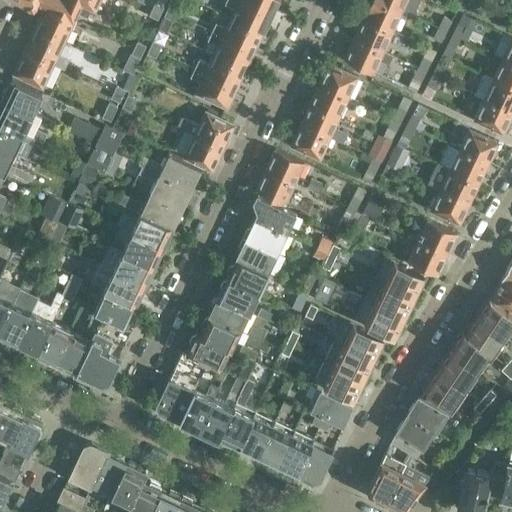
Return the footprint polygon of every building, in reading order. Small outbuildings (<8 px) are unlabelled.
[(22,0),(25,1),(25,5),(33,9),(36,6),(37,3),(46,7),(46,6),(75,19),(78,12),(87,16),(91,9),(82,5),(83,3),(76,0),(22,0)] [(76,0),(83,3),(82,4),(95,10),(100,0),(76,0)] [(269,14),(239,0),(225,0),(225,3),(234,7),(229,18),(260,33),(269,14)] [(239,0),(269,14),(275,0),(239,0)] [(378,0),(370,0),(363,17),(393,31),(402,11),(378,0)] [(418,0),(378,0),(402,11),(406,0),(413,0),(418,2),(418,0)] [(469,0),(467,4),(484,13),(490,1),(487,0),(469,0)] [(155,1),(152,8),(161,12),(164,5),(155,1)] [(179,6),(171,2),(168,8),(176,12),(179,6)] [(46,7),(36,29),(64,42),(75,19),(46,6),(46,7)] [(161,12),(152,8),(149,15),(157,19),(161,12)] [(168,8),(159,27),(167,31),(176,12),(168,8)] [(447,29),(453,17),(445,13),(439,25),(447,29)] [(363,17),(353,37),(384,51),(393,31),(363,17)] [(216,22),(211,31),(252,51),(260,33),(229,18),(225,26),(216,22)] [(459,21),(454,32),(462,36),(468,26),(459,21)] [(441,40),(447,29),(439,25),(439,24),(433,36),(441,40)] [(36,29),(25,50),(54,64),(54,63),(64,68),(69,58),(59,53),(64,42),(36,29)] [(202,49),(214,54),(243,68),(244,67),(247,66),(250,60),(249,57),(252,51),(211,31),(207,39),(202,49)] [(453,33),(443,54),(451,58),(452,58),(462,37),(453,33)] [(511,35),(502,57),(511,61),(511,35)] [(392,55),(384,51),(353,37),(344,58),(361,66),(374,72),(380,59),(388,63),(392,55)] [(154,39),(151,46),(159,49),(162,43),(162,42),(154,39)] [(138,40),(134,47),(143,51),(146,44),(138,40)] [(151,46),(147,53),(156,57),(159,50),(159,49),(151,46)] [(143,51),(134,47),(131,53),(140,58),(143,51)] [(427,47),(417,67),(425,70),(435,51),(427,47)] [(198,59),(194,68),(234,87),(238,79),(241,78),(244,72),(242,70),(243,68),(202,49),(197,58),(198,59)] [(25,50),(15,72),(21,75),(20,77),(43,87),(54,64),(25,50)] [(441,53),(432,73),(441,78),(451,58),(441,53)] [(511,85),(511,61),(502,57),(493,76),(511,85)] [(328,62),(319,82),(349,96),(358,74),(342,67),(342,68),(328,62)] [(408,85),(416,89),(425,71),(417,67),(408,85)] [(234,87),(194,68),(190,76),(200,81),(194,92),(203,97),(204,95),(226,105),(234,87)] [(131,71),(124,86),(130,89),(137,74),(131,71)] [(511,85),(493,76),(484,72),(474,92),(484,96),(511,110),(511,85)] [(432,73),(422,93),(431,97),(441,78),(432,73)] [(3,97),(32,111),(41,91),(12,77),(8,87),(4,88),(2,93),(3,97)] [(319,82),(309,103),(339,117),(349,96),(319,82)] [(122,94),(115,91),(112,97),(119,101),(122,94)] [(129,93),(123,107),(130,110),(137,97),(129,93)] [(411,100),(402,96),(392,116),(401,121),(408,106),(411,100)] [(511,111),(511,110),(484,96),(474,118),(503,132),(511,111)] [(0,120),(23,131),(42,140),(47,131),(34,125),(39,115),(32,111),(3,97),(1,100),(0,100),(0,120)] [(109,101),(103,113),(112,117),(118,105),(109,101)] [(309,103),(300,123),(330,137),(339,117),(309,103)] [(426,107),(419,103),(410,118),(418,122),(426,107)] [(178,125),(194,132),(222,146),(233,123),(222,118),(224,114),(222,113),(208,106),(206,109),(205,108),(198,124),(182,116),(178,125)] [(391,141),(401,121),(392,116),(382,136),(391,141)] [(94,142),(100,128),(75,117),(68,130),(94,142)] [(418,123),(418,122),(410,118),(402,133),(411,138),(418,123)] [(0,144),(13,151),(23,131),(0,120),(0,144)] [(105,121),(96,141),(114,150),(124,130),(105,121)] [(330,137),(300,123),(290,144),(310,153),(320,158),(330,137)] [(469,127),(459,147),(488,162),(498,140),(479,131),(479,130),(469,126),(469,127)] [(194,132),(183,154),(212,168),(222,146),(194,132)] [(381,161),(391,141),(382,136),(372,156),(381,161)] [(90,153),(95,143),(85,138),(83,144),(85,150),(90,153)] [(96,142),(87,161),(105,169),(114,150),(96,142)] [(448,142),(439,162),(449,167),(479,181),(488,162),(459,147),(448,142)] [(13,151),(0,144),(0,168),(30,183),(34,174),(8,162),(13,151)] [(392,152),(387,162),(400,168),(409,150),(396,144),(392,152)] [(275,148),(265,169),(295,182),(304,162),(275,148)] [(114,151),(105,170),(113,174),(122,155),(114,151)] [(142,164),(159,171),(190,186),(194,178),(197,178),(200,172),(198,169),(199,167),(191,163),(168,152),(163,163),(143,153),(139,162),(142,164)] [(381,161),(372,156),(362,177),(371,181),(376,171),(381,161)] [(78,180),(87,162),(77,159),(70,175),(78,180)] [(437,161),(427,181),(440,187),(469,201),(479,181),(449,167),(439,162),(437,161)] [(87,162),(78,180),(87,184),(95,166),(87,162)] [(381,173),(381,174),(389,179),(390,178),(393,171),(395,167),(386,163),(384,168),(381,173)] [(155,180),(149,191),(180,206),(181,205),(185,204),(187,198),(185,196),(190,186),(159,171),(142,164),(138,172),(155,180)] [(265,169),(256,189),(281,201),(286,203),(295,182),(265,169)] [(311,176),(307,184),(319,190),(323,181),(311,176)] [(92,188),(78,182),(75,190),(87,196),(92,188)] [(357,186),(347,206),(355,210),(366,190),(357,186)] [(430,208),(429,209),(439,213),(439,212),(459,221),(469,201),(440,187),(430,208)] [(118,200),(140,210),(172,225),(175,217),(179,217),(181,211),(180,208),(180,206),(149,191),(144,202),(123,192),(118,200)] [(372,191),(367,202),(381,209),(386,199),(387,198),(372,191)] [(51,194),(42,213),(46,215),(52,218),(61,199),(51,194)] [(258,211),(255,218),(286,234),(296,212),(264,197),(263,197),(257,194),(252,204),(254,209),(258,211)] [(367,202),(362,212),(370,216),(375,206),(367,202)] [(69,203),(61,219),(72,224),(80,208),(69,203)] [(140,211),(122,203),(119,210),(127,214),(121,225),(131,230),(162,244),(163,243),(167,243),(169,237),(167,234),(172,225),(140,210),(140,211)] [(355,210),(347,206),(341,216),(349,220),(355,210)] [(364,228),(370,216),(362,212),(356,224),(364,228)] [(49,239),(58,220),(52,218),(46,215),(37,234),(49,239)] [(346,233),(352,222),(341,216),(335,226),(346,233)] [(286,234),(255,218),(251,227),(246,228),(242,236),(277,253),(286,234)] [(427,218),(417,239),(447,253),(456,232),(427,218)] [(58,220),(49,239),(58,244),(67,225),(59,221),(58,220)] [(21,228),(12,246),(20,250),(28,232),(21,228)] [(112,244),(122,249),(153,263),(157,256),(160,255),(163,249),(161,246),(162,244),(131,230),(126,241),(115,236),(112,244)] [(316,245),(327,251),(333,240),(322,235),(316,245)] [(241,248),(236,257),(268,272),(277,253),(242,236),(239,244),(241,248)] [(417,239),(410,253),(411,254),(408,259),(437,273),(447,253),(417,239)] [(0,249),(14,249),(0,241),(0,249)] [(334,258),(340,246),(333,243),(327,254),(334,258)] [(122,249),(112,244),(103,263),(113,268),(144,283),(148,275),(151,274),(154,269),(152,265),(153,263),(122,249)] [(311,256),(322,262),(327,251),(316,245),(311,256)] [(14,249),(0,249),(0,253),(10,259),(14,249)] [(61,249),(56,260),(69,266),(74,255),(61,249)] [(327,254),(322,266),(329,269),(334,258),(327,254)] [(384,256),(374,277),(415,296),(425,276),(384,256)] [(228,275),(227,277),(259,292),(268,272),(236,257),(233,264),(229,265),(226,270),(228,275)] [(511,258),(501,278),(502,278),(511,283),(511,258)] [(91,281),(104,287),(135,302),(139,294),(142,294),(144,288),(143,285),(144,283),(113,268),(100,263),(91,281)] [(310,267),(306,276),(314,281),(318,272),(310,267)] [(73,273),(63,293),(73,298),(82,277),(73,273)] [(0,326),(12,301),(23,279),(14,275),(5,292),(0,289),(0,326)] [(306,276),(300,287),(308,291),(314,281),(306,276)] [(222,288),(218,295),(250,311),(259,292),(227,277),(226,279),(223,280),(220,285),(222,288)] [(374,277),(365,296),(406,316),(415,296),(374,277)] [(502,278),(491,298),(509,308),(509,309),(511,310),(511,283),(502,278)] [(329,295),(334,284),(323,279),(318,289),(329,295)] [(12,301),(0,326),(0,335),(0,336),(6,339),(9,337),(17,341),(32,310),(43,286),(36,282),(30,294),(19,289),(12,301)] [(104,289),(95,308),(103,312),(125,323),(130,313),(134,312),(136,308),(134,304),(135,302),(104,287),(103,289),(104,289)] [(300,287),(297,295),(291,307),(300,310),(308,291),(300,287)] [(32,310),(17,341),(18,342),(20,345),(26,348),(29,347),(36,350),(51,319),(63,294),(57,291),(51,305),(38,298),(32,310)] [(213,307),(209,315),(240,330),(250,311),(218,295),(218,297),(214,298),(212,303),(213,307)] [(365,296),(355,317),(396,336),(406,316),(365,296)] [(506,336),(511,326),(511,314),(488,298),(476,316),(506,336)] [(312,318),(317,306),(310,303),(304,314),(312,318)] [(262,307),(259,315),(270,320),(274,313),(262,307)] [(71,328),(56,360),(57,360),(58,360),(59,364),(65,366),(68,365),(74,367),(76,363),(78,363),(90,337),(101,313),(94,309),(82,333),(71,328)] [(76,363),(74,367),(76,368),(75,371),(100,383),(107,381),(125,342),(133,326),(125,323),(102,312),(94,328),(92,334),(90,337),(78,363),(76,363)] [(204,326),(200,334),(228,349),(231,350),(240,330),(209,315),(209,316),(205,317),(202,322),(204,326)] [(494,354),(506,336),(476,316),(464,334),(494,354)] [(51,319),(36,350),(38,351),(39,354),(45,357),(49,356),(56,360),(71,328),(51,319)] [(343,319),(333,339),(374,359),(384,338),(343,319)] [(253,326),(250,334),(263,340),(266,333),(253,326)] [(294,344),(299,333),(292,329),(286,341),(294,344)] [(228,349),(200,334),(196,332),(195,333),(191,335),(189,340),(190,343),(186,352),(206,361),(219,368),(228,349)] [(478,371),(490,354),(492,355),(494,354),(464,334),(461,332),(449,351),(478,371)] [(333,339),(324,359),(363,377),(365,378),(369,369),(374,359),(333,339)] [(286,341),(281,352),(288,356),(294,344),(286,341)] [(244,346),(240,354),(254,361),(258,352),(244,346)] [(182,350),(177,361),(201,372),(206,361),(186,352),(182,350)] [(478,371),(449,351),(436,369),(466,389),(478,371)] [(237,375),(245,379),(254,361),(245,357),(237,375)] [(324,359),(314,379),(355,398),(365,378),(363,377),(324,359)] [(177,361),(170,376),(158,402),(159,408),(161,408),(161,411),(168,415),(170,413),(179,417),(194,387),(201,372),(177,361)] [(511,368),(506,363),(500,369),(510,378),(511,375),(511,368)] [(436,369),(424,387),(425,388),(442,400),(453,407),(466,389),(436,369)] [(278,393),(285,396),(291,384),(295,376),(288,372),(278,393)] [(213,396),(199,426),(200,427),(200,430),(207,434),(210,432),(219,436),(220,436),(234,406),(233,405),(245,380),(237,377),(226,401),(213,396)] [(234,406),(220,436),(227,439),(227,443),(233,446),(237,444),(238,444),(255,409),(246,404),(257,382),(247,377),(233,405),(234,406)] [(194,387),(179,417),(181,418),(181,421),(188,424),(190,422),(199,426),(213,396),(218,385),(211,382),(206,392),(194,387)] [(309,408),(315,411),(315,410),(342,423),(346,414),(350,414),(352,408),(350,405),(351,402),(320,387),(309,408)] [(442,400),(425,388),(420,395),(438,406),(442,400)] [(487,403),(496,394),(490,388),(481,398),(487,403)] [(291,389),(288,397),(295,400),(299,393),(291,389)] [(419,394),(407,412),(434,430),(434,429),(436,430),(444,417),(445,416),(447,412),(438,406),(420,395),(419,394)] [(481,398),(473,407),(479,413),(487,403),(481,398)] [(283,400),(280,407),(289,411),(292,404),(283,400)] [(3,401),(0,408),(0,435),(8,440),(22,411),(21,410),(20,407),(15,404),(12,405),(3,401)] [(255,409),(238,444),(240,445),(240,449),(246,452),(249,450),(258,454),(274,418),(255,409)] [(22,411),(8,440),(0,457),(0,471),(13,479),(15,480),(20,468),(9,463),(17,444),(29,450),(42,423),(41,419),(39,418),(38,415),(34,413),(31,415),(22,411)] [(407,412),(396,431),(390,441),(416,457),(422,447),(434,430),(407,412)] [(315,414),(312,422),(319,425),(322,418),(315,414)] [(274,418),(258,454),(266,458),(266,461),(272,464),(276,462),(277,463),(294,427),(274,418)] [(323,418),(319,425),(328,429),(331,422),(323,418)] [(294,427),(277,463),(279,464),(279,468),(285,470),(288,468),(297,472),(313,437),(294,427)] [(313,437),(297,472),(312,480),(320,477),(334,447),(327,444),(327,443),(313,437)] [(85,444),(69,476),(91,486),(92,483),(108,450),(91,442),(85,444)] [(388,463),(381,460),(368,487),(370,493),(384,499),(400,470),(400,469),(409,453),(391,442),(386,451),(398,460),(395,467),(388,463)] [(505,478),(501,495),(500,497),(511,499),(511,500),(511,446),(511,447),(510,458),(509,458),(508,460),(505,478)] [(108,450),(92,483),(111,492),(126,462),(124,461),(124,457),(119,455),(116,457),(107,453),(108,450)] [(453,492),(458,493),(460,494),(457,506),(482,511),(486,492),(501,495),(509,458),(494,455),(490,471),(464,466),(463,471),(457,470),(451,498),(452,498),(453,492)] [(126,462),(111,492),(130,501),(141,478),(142,478),(146,471),(137,467),(136,463),(131,461),(127,462),(126,462)] [(400,470),(384,499),(404,509),(425,482),(420,478),(419,479),(400,470)] [(0,496),(3,498),(3,497),(7,496),(9,490),(9,487),(13,479),(0,472),(0,496)] [(141,478),(130,501),(127,508),(126,510),(125,511),(148,511),(161,489),(159,488),(161,486),(151,481),(150,484),(141,480),(142,478),(141,478)] [(57,501),(58,502),(59,498),(63,500),(63,502),(79,510),(83,502),(86,496),(65,486),(57,501)] [(169,493),(161,489),(148,511),(173,511),(180,498),(179,498),(180,495),(170,490),(169,493)] [(180,498),(173,511),(196,511),(199,507),(191,503),(192,501),(182,496),(181,499),(180,498)] [(60,502),(55,511),(80,511),(79,511),(79,510),(63,502),(63,500),(59,498),(58,502),(60,502)] [(83,502),(79,510),(79,511),(80,511),(92,511),(94,508),(83,502)]
